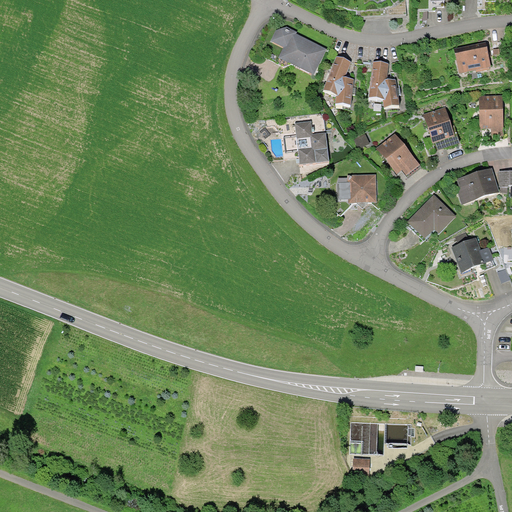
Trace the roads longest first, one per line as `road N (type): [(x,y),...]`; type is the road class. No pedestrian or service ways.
road 1 (secondary): [(0,287),(187,358),(287,382),(484,401)]
road 2 (residential): [(367,261),(278,192),(240,135),(229,90),(263,0)]
road 3 (residential): [(272,0),(362,40),(511,20)]
road 4 (residential): [(367,261),(415,189),(472,159),(511,159)]
road 5 (residential): [(485,321),(367,261)]
